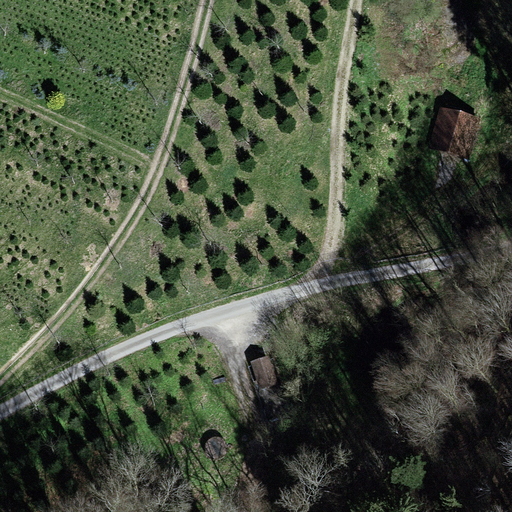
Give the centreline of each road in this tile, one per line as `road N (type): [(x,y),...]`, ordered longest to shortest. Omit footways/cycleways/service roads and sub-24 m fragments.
road 1 (unclassified): [(511,246),(315,286),(188,323),(0,412)]
road 2 (track): [(207,0),(175,116),(132,222),(76,300),(0,381)]
road 3 (track): [(315,286),(334,228),(337,132),(356,0)]
road 4 (track): [(0,91),(158,163)]
